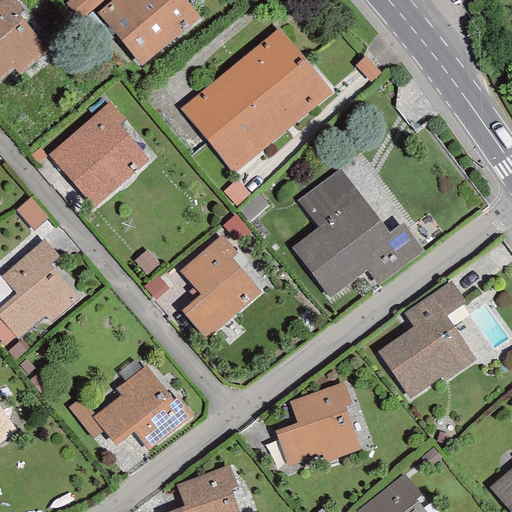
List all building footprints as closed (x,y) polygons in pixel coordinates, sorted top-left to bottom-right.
[(18,70),(41,50),(11,15),(17,10),(8,0),(7,0),(0,6),(0,72),(11,62),(18,70)] [(79,20),(102,0),(69,0),(65,3),(79,20)] [(193,18),(178,0),(146,0),(136,8),(129,0),(123,0),(104,16),(140,60),(193,18)] [(231,166),(323,90),(280,38),(189,113),(231,166)] [(94,201),(140,161),(111,127),(116,122),(106,111),(55,155),(94,201)] [(385,244),(335,180),(309,200),(331,229),(300,252),(324,282),(362,252),(381,277),(414,252),(400,233),(385,244)] [(248,221),(267,204),(256,192),(237,208),(248,221)] [(233,238),(245,227),(235,215),(222,226),(233,238)] [(205,335),(254,292),(226,260),(232,254),(221,242),(188,272),(209,296),(187,316),(205,335)] [(49,315),(69,299),(42,266),(51,259),(42,249),(9,276),(24,294),(0,314),(15,331),(43,307),(49,315)] [(145,275),(158,264),(146,250),(133,261),(145,275)] [(408,393),(465,354),(437,315),(458,301),(449,289),(411,315),(421,331),(383,357),(408,393)] [(170,407),(143,373),(121,390),(127,398),(100,420),(105,428),(114,439),(134,424),(148,441),(185,411),(177,402),(170,407)] [(327,457),(355,448),(340,405),(347,402),(342,388),(294,404),(303,428),(283,435),(291,461),(325,449),(327,457)] [(92,438),(105,428),(100,420),(82,396),(68,407),(92,438)] [(0,433),(8,428),(0,416),(0,433)] [(232,511),(224,488),(233,485),(228,471),(180,488),(188,511),(232,511)] [(511,475),(495,489),(511,508),(511,475)] [(418,511),(408,499),(414,494),(404,481),(365,511),(418,511)]
